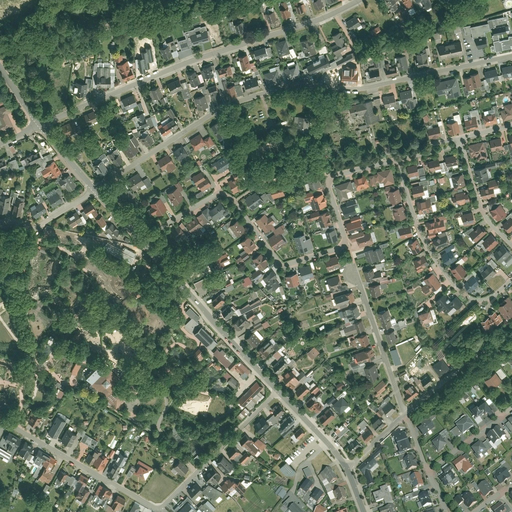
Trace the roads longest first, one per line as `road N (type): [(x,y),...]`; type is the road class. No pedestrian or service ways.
road 1 (residential): [(511,55),(370,87),(296,83),(264,92),(214,111),(94,189)]
road 2 (residential): [(278,391),(158,510),(0,425)]
road 3 (residential): [(40,126),(181,64),(360,0)]
road 4 (residential): [(141,240),(217,193),(229,196),(280,267),(346,245),(326,177)]
road 5 (residential): [(511,281),(486,300),(453,289),(417,229),(397,160)]
road 6 (residential): [(141,240),(278,391)]
road 7 (residential): [(352,269),(404,414)]
road 8 (residential): [(511,341),(479,355),(404,414)]
